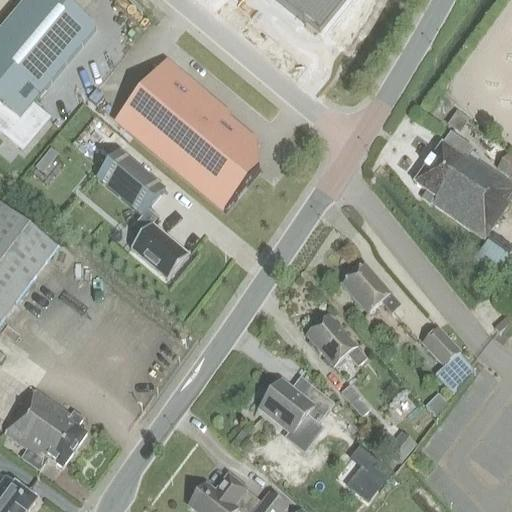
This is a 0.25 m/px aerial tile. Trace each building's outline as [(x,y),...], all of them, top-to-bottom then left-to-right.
[(32,108),(98,31),(61,0),(26,0),(0,31),(0,105),(2,107),(0,110),(0,132),(23,152),(48,121),(32,108)] [(314,30),(339,0),(271,0),(300,23),(303,20),(314,30)] [(225,213),(224,214),(225,215),(259,174),(258,173),(257,175),(242,162),(255,147),(162,69),(117,123),(225,213)] [(506,205),(511,196),(511,187),(468,157),(473,151),(450,135),(443,147),(442,147),(414,186),(426,194),(421,201),(432,208),(432,207),(484,242),(509,207),(506,205)] [(168,283),(188,259),(152,228),(158,221),(148,212),(165,192),(119,153),(96,181),(141,219),(134,229),(143,237),(131,252),(168,283)] [(511,181),(511,160),(507,157),(497,171),(511,181)] [(0,326),(57,250),(0,207),(0,326)] [(507,259),(485,244),(471,265),(493,280),(507,259)] [(391,316),(400,308),(365,268),(342,287),(368,317),(382,305),(391,316)] [(358,370),(367,362),(329,319),(307,339),(334,370),(348,358),(358,370)] [(458,357),(460,355),(439,331),(423,346),(443,368),(433,378),(451,398),(472,373),(458,357)] [(318,428),(334,407),(310,388),(300,401),(279,385),(260,410),(294,437),(307,420),(318,428)] [(362,420),(371,413),(350,388),(341,396),(362,420)] [(63,471),(87,436),(78,429),(83,421),(74,415),(71,418),(35,393),(4,437),(28,453),(22,461),(40,474),(49,462),(63,471)] [(401,467),(417,448),(401,434),(385,454),(401,467)] [(366,464),(352,453),(343,464),(357,476),(366,464)] [(285,511),(287,510),(269,496),(262,506),(246,494),(248,492),(228,477),(215,494),(206,486),(188,509),(191,511),(285,511)] [(31,511),(38,503),(16,487),(6,480),(0,488),(0,511),(31,511)]
